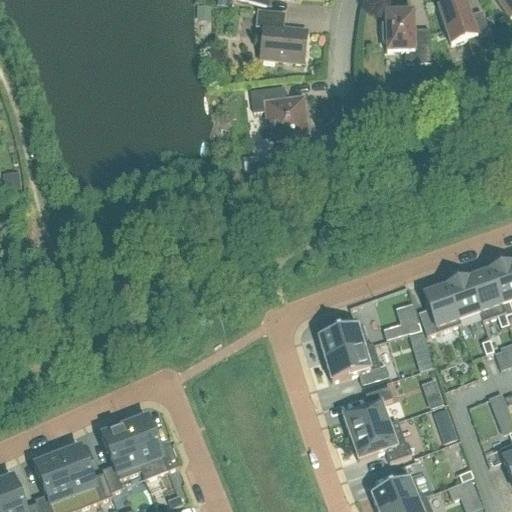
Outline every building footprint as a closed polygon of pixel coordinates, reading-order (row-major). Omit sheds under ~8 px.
[(237,0),(236,3),(265,11),(268,0),(270,0),(290,5),(290,0),(237,0)] [(511,0),(492,0),(509,25),(511,23),(511,0)] [(464,4),(438,12),(451,50),(467,45),(472,59),(493,52),(482,21),(471,25),(464,4)] [(257,15),(255,32),(263,33),(260,65),(303,69),(306,36),(283,34),(285,18),(257,15)] [(413,17),(385,18),(386,28),(381,29),(381,47),(386,47),(387,58),(404,57),(405,69),(430,68),(429,39),(413,39),(413,17)] [(250,97),(253,118),(265,117),(269,147),(309,142),(303,102),(282,105),(280,93),(250,97)] [(365,102),(355,116),(368,126),(378,112),(365,102)] [(268,164),(243,167),(244,176),(269,173),(268,164)] [(19,178),(3,179),(4,194),(20,193),(19,178)] [(511,274),(511,270),(489,278),(505,322),(511,319),(511,318),(508,308),(511,307),(511,274)] [(489,278),(467,285),(482,328),(497,323),(500,334),(508,331),(505,322),(489,278)] [(467,285),(446,293),(459,331),(460,331),(459,326),(478,319),(482,328),(467,285)] [(446,293),(424,301),(429,315),(418,319),(426,343),(459,331),(446,293)] [(420,337),(418,329),(406,333),(409,340),(420,337)] [(317,343),(324,366),(368,353),(367,352),(361,330),(317,343)] [(420,337),(409,340),(411,348),(422,345),(420,337)] [(489,346),(481,349),(485,360),(493,358),(489,346)] [(379,374),(372,350),(367,352),(368,353),(324,366),(331,389),(358,381),(361,392),(388,384),(385,372),(379,374)] [(502,358),(495,360),(499,373),(506,370),(502,358)] [(342,422),(350,445),(388,431),(388,430),(384,420),(380,409),(387,407),(391,405),(390,402),(387,393),(365,401),(369,413),(342,422)] [(494,416),(506,412),(501,400),(490,405),(494,416)] [(443,411),(439,402),(428,405),(431,415),(443,411)] [(161,454),(147,421),(129,428),(122,431),(135,465),(140,478),(142,477),(145,486),(179,473),(170,450),(161,454)] [(401,438),(397,427),(388,430),(388,431),(350,445),(358,467),(384,458),(388,469),(411,461),(409,453),(407,448),(405,449),(401,438)] [(106,457),(112,472),(102,477),(103,478),(103,480),(108,492),(111,500),(122,495),(122,493),(119,486),(140,478),(135,465),(122,431),(115,434),(100,440),(106,457)] [(455,445),(450,431),(439,435),(444,449),(455,445)] [(511,437),(508,440),(511,449),(511,450),(499,456),(511,488),(511,437)] [(93,484),(80,451),(60,459),(74,497),(79,511),(87,511),(91,511),(112,503),(111,500),(108,492),(103,480),(93,484)] [(79,511),(74,497),(60,459),(43,465),(32,469),(45,503),(48,511),(79,511)] [(476,492),(470,477),(458,481),(464,496),(476,492)] [(31,511),(25,511),(13,480),(0,485),(0,511),(36,511),(36,510),(31,511)] [(412,483),(370,500),(375,511),(404,511),(421,505),(421,504),(412,483)] [(421,505),(404,511),(429,511),(425,502),(421,504),(421,505)]
